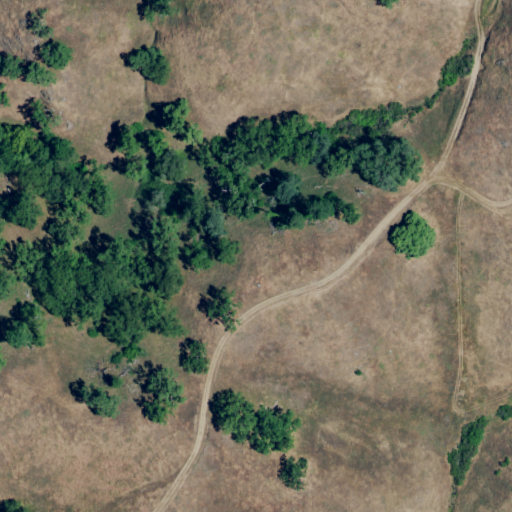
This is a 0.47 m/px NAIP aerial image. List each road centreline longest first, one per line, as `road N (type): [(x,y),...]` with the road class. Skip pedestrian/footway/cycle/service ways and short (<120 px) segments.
road 1 (track): [(451,185),(416,185),(331,275),(286,292),(224,341),(198,440),(148,511)]
road 2 (track): [(511,195),(492,204),(451,185),(442,165),(480,38),(476,0)]
